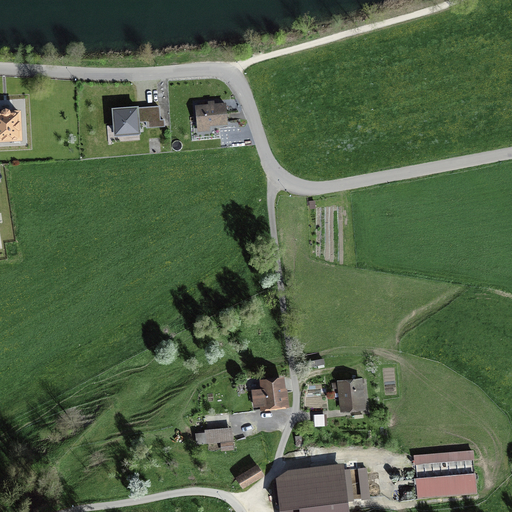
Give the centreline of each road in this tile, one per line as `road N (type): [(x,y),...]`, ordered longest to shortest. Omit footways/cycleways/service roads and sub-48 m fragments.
road 1 (residential): [(275,176),(297,403),(276,465),(237,507)]
road 2 (unclassified): [(0,68),(227,71),(246,98),(275,176)]
road 3 (track): [(227,71),(460,0)]
road 4 (unclassified): [(275,176),(323,188),(511,153)]
road 5 (residential): [(63,511),(199,490),(220,492),(237,507)]
